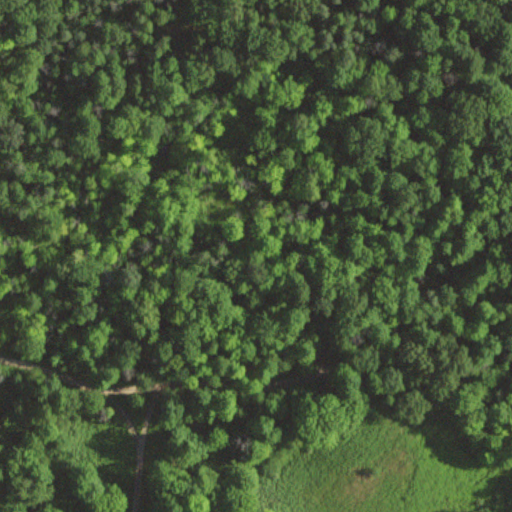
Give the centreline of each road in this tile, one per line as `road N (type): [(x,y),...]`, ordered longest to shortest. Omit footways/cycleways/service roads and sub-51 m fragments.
road 1 (track): [(0,358),(119,391),(256,386),(369,365),(511,386)]
road 2 (track): [(340,370),(299,353),(238,302),(144,159)]
road 3 (track): [(144,159),(221,0)]
road 4 (track): [(136,511),(144,431),(164,386)]
